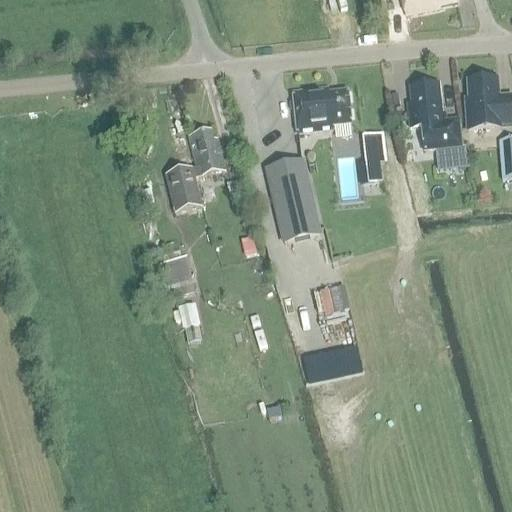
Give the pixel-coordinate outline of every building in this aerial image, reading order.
[(401,0),(405,16),(438,8),(437,3),(448,0),(401,0)] [(497,79),(468,81),(470,108),(466,109),(467,130),(500,128),(500,125),(511,123),(511,111),(511,96),(498,96),(497,79)] [(407,105),(408,118),(410,132),(422,131),(424,151),(462,146),(459,118),(442,120),(438,84),(409,87),(410,104),(407,105)] [(291,92),(296,136),(331,132),(331,127),(348,125),(344,92),(327,94),(326,88),(291,92)] [(187,138),(196,171),(165,179),(175,217),(201,210),(193,182),(225,173),(217,142),(212,143),(209,132),(187,138)] [(384,136),(363,139),(366,168),(387,165),(384,136)] [(511,183),(511,143),(499,144),(501,184),(511,183)] [(438,152),(440,173),(468,171),(466,150),(438,152)] [(322,238),(304,163),(264,172),(282,247),(322,238)] [(170,301),(194,296),(186,259),(162,265),(170,301)] [(322,292),(324,316),(350,313),(347,289),(322,292)] [(179,309),(183,331),(200,328),(197,307),(179,309)] [(365,375),(358,349),(304,363),(311,389),(365,375)]
